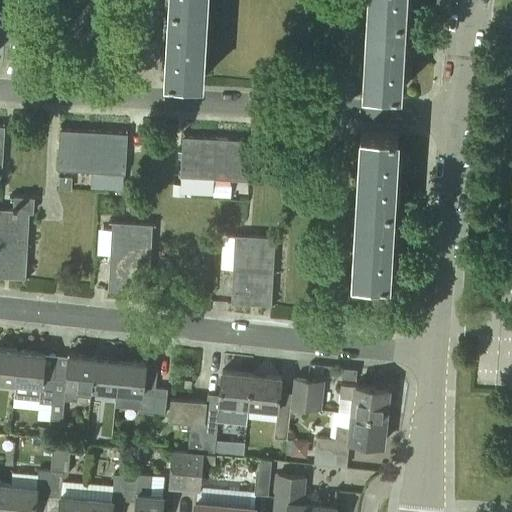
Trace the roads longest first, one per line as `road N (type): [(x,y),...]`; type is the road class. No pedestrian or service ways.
road 1 (residential): [(435,354),(0,307)]
road 2 (residential): [(458,120),(148,102)]
road 3 (residential): [(435,354),(458,120)]
road 4 (residential): [(148,102),(14,94)]
road 5 (residential): [(458,120),(474,0)]
